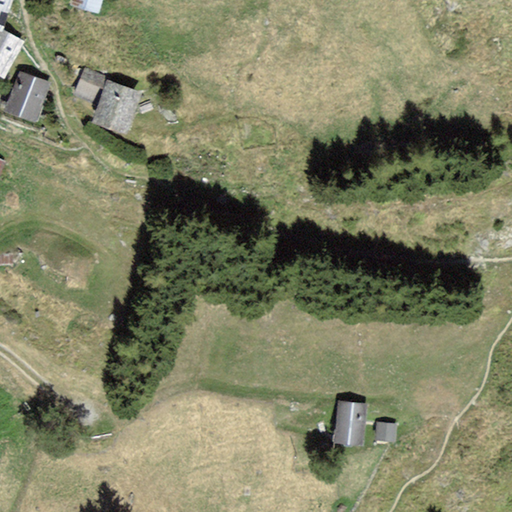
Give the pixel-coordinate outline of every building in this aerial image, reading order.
[(0,0),(0,23),(5,26),(13,0),(0,0)] [(108,11),(110,0),(79,0),(78,4),(108,11)] [(0,72),(15,79),(30,40),(0,28),(0,72)] [(112,77),(91,68),(81,94),(102,103),(112,77)] [(46,119),(56,83),(24,74),(14,110),(46,119)] [(141,131),(150,92),(115,84),(106,123),(141,131)] [(11,160),(0,156),(0,185),(3,186),(11,160)] [(375,435),(374,404),(348,405),(349,436),(375,435)]
